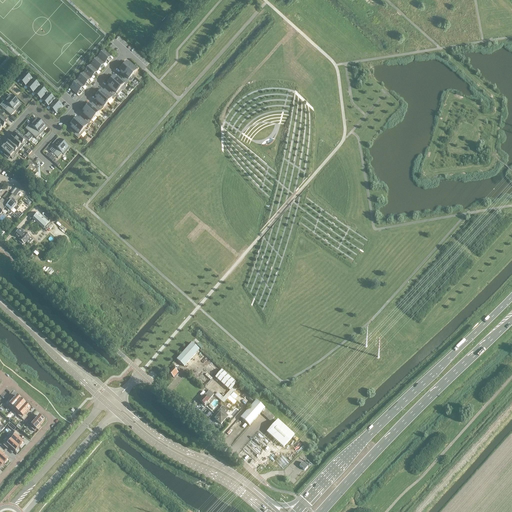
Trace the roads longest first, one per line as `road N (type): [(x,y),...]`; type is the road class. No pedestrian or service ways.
road 1 (trunk): [(511,295),(301,505)]
road 2 (trunk): [(322,511),(511,317)]
road 3 (tertiary): [(271,504),(121,401)]
road 4 (tertiary): [(115,410),(262,511)]
road 5 (unclassified): [(140,372),(14,259)]
road 6 (unclassified): [(262,481),(140,372)]
road 7 (unclassified): [(105,401),(9,506)]
road 8 (residential): [(9,380),(51,419),(0,479)]
road 9 (unclassified): [(24,511),(115,410)]
